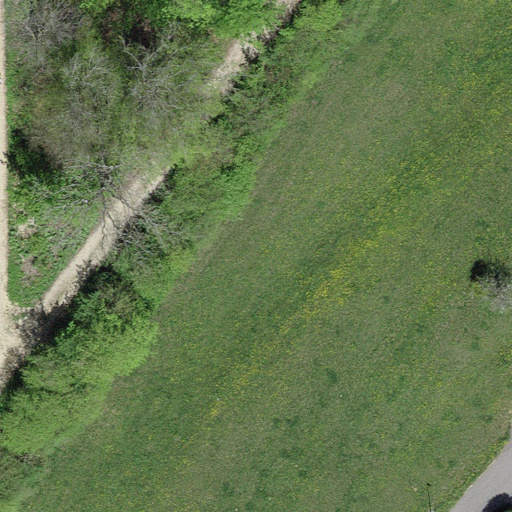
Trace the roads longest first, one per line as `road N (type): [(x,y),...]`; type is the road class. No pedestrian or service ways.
road 1 (track): [(0,388),(289,0)]
road 2 (track): [(0,243),(12,138),(0,62)]
